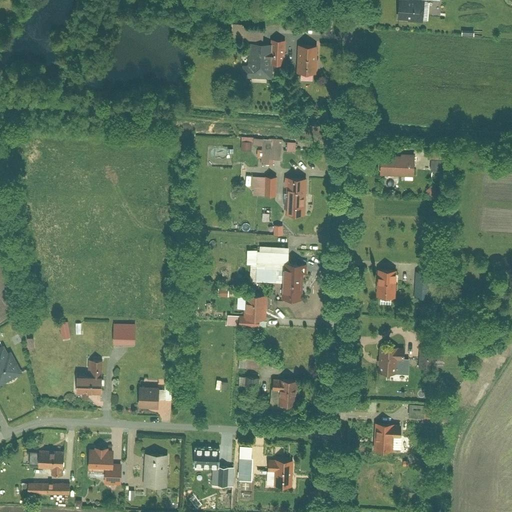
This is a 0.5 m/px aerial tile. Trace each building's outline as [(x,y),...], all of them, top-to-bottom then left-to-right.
[(397,0),(396,19),(421,20),(422,2),(397,0)] [(227,26),(227,40),(259,41),(260,27),(227,26)] [(271,64),(282,65),(283,41),(268,41),(268,46),(247,45),(246,67),(240,66),(240,79),(270,80),(271,64)] [(297,45),(295,74),(314,75),(315,46),(297,45)] [(261,147),(261,159),(279,160),(280,145),(267,144),(267,139),(251,138),(250,147),(261,147)] [(284,140),(284,149),(294,149),(294,141),(284,140)] [(239,142),(239,151),(249,151),(249,143),(239,142)] [(429,160),(428,170),(440,171),(441,151),(420,150),(429,160)] [(379,154),(378,175),(412,176),(413,156),(379,154)] [(250,177),(249,188),(263,189),(262,196),(275,197),(276,179),(264,178),(250,177)] [(285,180),(283,214),(300,215),(302,181),(285,180)] [(271,223),(271,233),(281,233),(281,224),(271,223)] [(255,248),(252,282),(279,284),(278,299),(299,301),(302,269),(284,267),(285,251),(255,248)] [(374,271),(374,296),(392,296),(392,271),(374,271)] [(413,273),(412,297),(427,297),(427,273),(413,273)] [(216,286),(214,293),(223,295),(225,288),(216,286)] [(256,328),(257,320),(263,320),(264,295),(241,294),(240,314),(234,314),(233,327),(256,328)] [(208,315),(208,323),(227,324),(227,315),(208,315)] [(58,324),(61,339),(68,338),(66,323),(58,324)] [(112,326),(112,345),(134,345),(134,326),(112,326)] [(24,339),(25,350),(33,350),(32,338),(24,339)] [(0,348),(0,384),(22,374),(7,345),(0,348)] [(377,348),(375,372),(401,374),(403,350),(377,348)] [(416,349),(416,367),(429,367),(429,349),(416,349)] [(238,355),(237,370),(257,371),(258,356),(238,355)] [(86,362),(86,378),(73,378),(72,394),(100,395),(101,379),(98,379),(98,362),(86,362)] [(236,379),(234,396),(255,397),(256,381),(236,379)] [(269,389),(276,390),(275,404),(291,405),(293,382),(277,381),(277,383),(270,383),(269,389)] [(140,385),(138,409),(159,410),(160,387),(140,385)] [(407,403),(406,417),(445,420),(445,406),(407,403)] [(372,423),(370,452),(397,454),(399,425),(372,423)] [(202,467),(202,465),(219,466),(219,448),(194,447),(194,465),(195,465),(195,467),(202,467)] [(101,473),(101,483),(118,483),(119,466),(110,466),(110,450),(85,450),(84,472),(101,473)] [(57,481),(57,468),(60,468),(61,454),(34,454),(34,467),(49,467),(49,480),(29,480),(29,494),(67,495),(67,481),(57,481)] [(141,456),(142,486),(164,486),(163,455),(141,456)] [(238,459),(237,475),(250,475),(251,460),(238,459)] [(264,462),(264,472),(270,472),(270,487),(288,487),(289,461),(271,460),(271,463),(264,462)]
